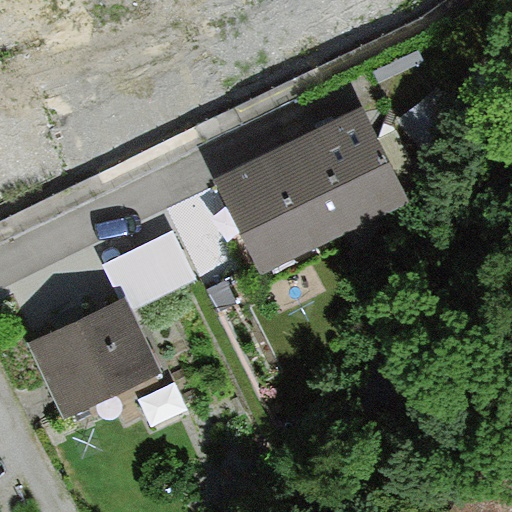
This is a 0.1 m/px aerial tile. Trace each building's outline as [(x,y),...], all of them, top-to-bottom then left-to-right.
[(138,0),(0,0),(0,44),(129,64),(138,0)] [(0,100),(0,213),(84,175),(41,82),(0,100)] [(364,115),(217,187),(262,280),(410,207),(364,115)] [(123,301),(131,315),(199,280),(173,231),(106,266),(123,301)] [(123,301),(32,347),(66,418),(159,373),(131,315),(123,301)] [(511,511),(511,432),(462,511),(511,511)]
